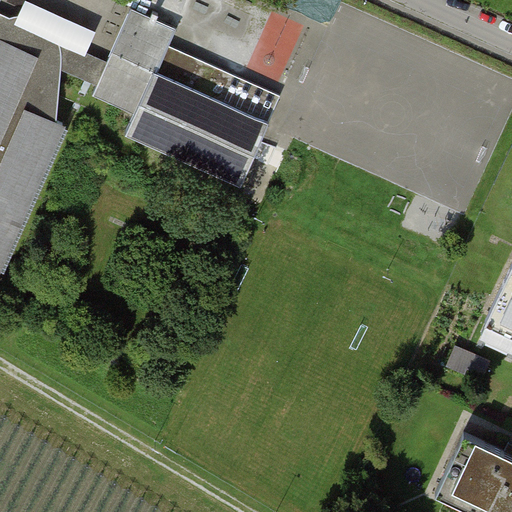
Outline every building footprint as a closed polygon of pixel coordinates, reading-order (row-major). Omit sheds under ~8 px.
[(112,60),(102,83),(98,92),(137,109),(128,129),(246,181),(284,96),(173,48),(181,30),(134,9),(112,60)] [(0,11),(0,38),(1,39),(0,41),(0,268),(9,272),(74,123),(63,118),(65,91),(66,67),(102,83),(112,60),(0,11)] [(275,12),(254,65),(270,71),(268,76),(286,83),(308,25),(275,12)] [(511,268),(488,320),(511,330),(511,268)] [(473,393),(487,351),(457,341),(443,382),(473,393)] [(511,511),(511,454),(462,433),(436,491),(484,511),(511,511)]
